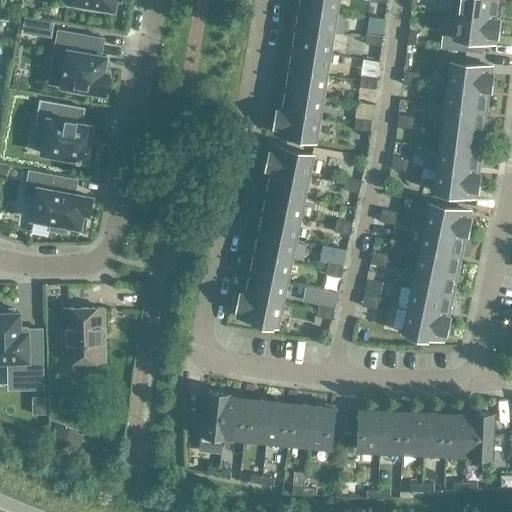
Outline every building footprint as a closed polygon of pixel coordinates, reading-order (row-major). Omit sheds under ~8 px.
[(69,0),(69,2),(82,4),(81,8),(97,11),(98,7),(114,10),(115,0),(69,0)] [(298,0),(297,5),(336,12),(337,0),(298,0)] [(499,20),(497,20),(499,0),(459,0),(458,16),(499,21),(499,20)] [(294,26),(333,33),(336,12),(297,5),(294,26)] [(455,38),(494,43),(495,36),(497,36),(499,21),(458,16),(455,38)] [(22,32),(52,37),(54,22),(25,17),(22,32)] [(290,48),(329,54),(333,33),(294,26),(290,48)] [(107,57),(99,55),(102,38),(58,30),(53,57),(67,60),(62,86),(68,87),(67,92),(85,95),(85,90),(106,94),(109,73),(104,72),(104,70),(105,70),(105,69),(104,69),(106,62),(107,61),(106,61),(107,57)] [(365,44),(373,45),(374,33),(366,32),(365,44)] [(407,44),(415,45),(417,33),(409,32),(407,44)] [(373,45),(381,46),(382,34),(374,33),(373,45)] [(287,69),(326,75),(329,54),(290,48),(287,69)] [(449,84),(491,89),(493,74),(490,74),(491,67),(452,62),(449,84)] [(322,97),(326,75),(287,69),(284,90),(322,97)] [(402,84),(410,85),(412,73),(404,72),(402,84)] [(410,85),(418,86),(420,74),(412,73),(410,85)] [(359,87),(367,88),(369,76),(361,75),(359,87)] [(367,88),(375,89),(377,77),(369,76),(367,88)] [(447,105),(485,110),(488,90),(490,90),(491,89),(449,84),(447,105)] [(278,111),(319,118),(322,97),(284,90),(280,111),(278,110),(278,111)] [(81,160),(93,163),(98,139),(91,138),(93,126),(82,124),(85,108),(40,100),(36,124),(47,126),(42,153),(76,159),(76,161),(81,162),(81,160)] [(444,127),(483,132),(485,110),(447,105),(444,127)] [(276,134),(315,140),(319,118),(278,111),(275,127),(278,127),(276,134)] [(397,127),(405,128),(406,116),(398,115),(397,127)] [(405,128),(413,129),(414,117),(406,116),(405,128)] [(354,130),(362,131),(363,119),(355,118),(354,130)] [(362,131),(370,132),(371,120),(363,119),(362,131)] [(441,148),(480,153),(483,132),(444,127),(441,148)] [(267,168),(308,176),(313,154),(274,146),(273,153),(271,153),(267,168)] [(480,174),(477,174),(480,153),(441,148),(438,170),(480,175),(480,174)] [(390,168),(398,170),(401,158),(393,156),(390,168)] [(398,170),(406,172),(409,160),(401,158),(398,170)] [(0,166),(0,174),(7,176),(9,167),(0,165),(0,166)] [(265,189),(304,197),(308,176),(267,168),(267,169),(269,169),(265,189)] [(89,214),(90,215),(93,198),(74,194),(75,189),(67,188),(69,177),(30,169),(25,195),(37,198),(33,219),(51,222),(50,230),(66,233),(68,226),(86,229),(89,214)] [(435,192),(474,197),(475,190),(478,190),(480,175),(438,170),(435,192)] [(343,189),(351,191),(354,179),(346,178),(343,189)] [(351,191),(359,193),(361,181),(354,179),(351,191)] [(261,211),(299,219),(304,197),(265,189),(261,211)] [(426,225),(467,233),(470,218),(468,218),(469,211),(431,203),(426,225)] [(379,221),(387,223),(390,211),(382,210),(379,221)] [(256,232),(295,240),(299,219),(261,211),(256,232)] [(387,223),(395,225),(398,213),(390,211),(387,223)] [(334,232),(342,233),(345,222),(337,220),(334,232)] [(342,233),(350,235),(352,224),(345,222),(342,233)] [(422,246),(460,254),(464,234),(467,234),(467,233),(426,225),(422,246)] [(252,253),(290,261),(295,240),(256,232),(252,253)] [(418,267),(456,275),(460,254),(422,246),(418,267)] [(371,264),(378,265),(381,254),(373,252),(371,264)] [(248,274),(286,282),(290,261),(252,253),(248,274)] [(378,265),(386,267),(389,256),(381,254),(378,265)] [(325,274),(333,276),(336,264),(328,262),(325,274)] [(333,276),(341,277),(343,266),(336,264),(333,276)] [(413,288),(451,296),(456,275),(418,267),(413,288)] [(241,295),(282,303),(286,282),(248,274),(243,294),(241,294),(241,295)] [(449,317),(447,316),(451,296),(413,288),(409,309),(449,318),(449,317)] [(362,306),(369,307),(372,296),(364,294),(362,306)] [(272,324),(277,325),(282,303),(241,295),(238,310),(240,311),(239,317),(254,321),(253,323),(272,326),(272,324)] [(369,307),(377,309),(380,298),(372,296),(369,307)] [(127,330),(130,307),(113,305),(110,328),(127,330)] [(316,316),(324,318),(327,306),(319,305),(316,316)] [(324,318),(332,320),(335,308),(327,306),(324,318)] [(23,389),(43,389),(42,329),(27,329),(27,332),(20,332),(20,313),(14,313),(14,308),(0,308),(0,361),(22,361),(23,389)] [(64,362),(105,361),(104,308),(63,309),(64,362)] [(444,333),(446,333),(449,318),(409,309),(404,332),(409,333),(408,335),(427,339),(427,337),(442,340),(444,333)] [(200,443),(222,445),(228,394),(205,391),(203,416),(198,415),(197,430),(201,430),(200,443)] [(225,436),(245,438),(249,399),(229,397),(229,394),(228,394),(222,445),(224,445),(225,436)] [(31,396),(32,414),(46,413),(45,395),(31,396)] [(245,438),(266,440),(270,401),(249,399),(245,438)] [(266,440),(288,442),(292,403),(270,401),(266,440)] [(288,442),(309,445),(313,406),(292,403),(288,442)] [(309,445),(332,447),(336,408),(313,406),(309,445)] [(358,449),(380,450),(382,411),(360,410),(358,449)] [(380,450),(402,451),(404,412),(382,411),(380,450)] [(402,451),(423,452),(425,413),(404,412),(402,451)] [(473,457),(492,457),(494,413),(475,412),(475,415),(468,415),(467,454),(473,454),(473,457)] [(423,452),(445,453),(447,414),(425,413),(423,452)] [(445,453),(467,454),(468,415),(447,414),(445,453)] [(56,423),(49,439),(77,451),(84,435),(56,423)] [(354,436),(345,436),(345,452),(353,452),(354,436)] [(207,473),(218,476),(220,468),(208,466),(207,473)] [(218,476),(230,478),(232,470),(220,468),(218,476)] [(250,482),(261,484),(263,476),(251,474),(250,482)] [(261,484),(273,486),(274,478),(263,476),(261,484)] [(454,490),(466,489),(465,481),(453,482),(454,490)] [(466,489),(477,489),(477,481),(465,481),(466,489)] [(410,491),(422,491),(422,483),(410,483),(410,491)] [(422,491),(434,491),(434,483),(422,483),(422,491)] [(292,494),(304,495),(305,487),(293,486),(292,494)] [(304,495),(316,496),(317,488),(305,487),(304,495)] [(366,498),(378,498),(378,490),(366,490),(366,498)] [(378,498),(390,498),(390,490),(378,490),(378,498)]
